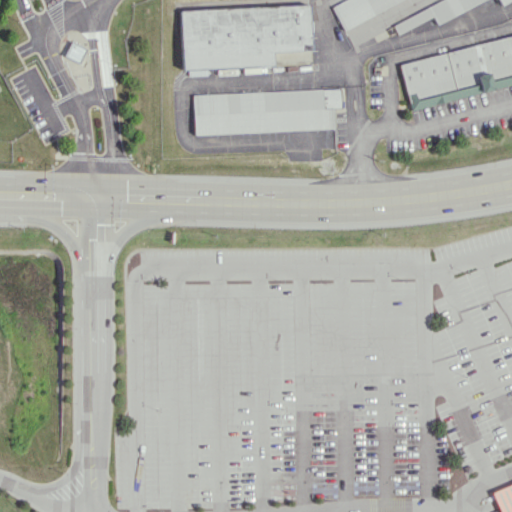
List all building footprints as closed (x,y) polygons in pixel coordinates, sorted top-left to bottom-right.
[(344,0),(332,7),(345,30),(400,0),(344,0)] [(435,0),(392,20),(398,33),(434,17),(436,23),(486,0),(498,0),(500,3),(507,0),(435,0)] [(309,4),(179,9),(182,69),(273,65),(273,51),(311,50),(309,4)] [(401,64),(511,35),(511,83),(413,109),(401,64)] [(70,40),(86,48),(78,64),(62,55),(70,40)] [(341,87),(192,93),(194,133),(333,127),(333,107),(342,107),(341,87)] [(128,291),(130,399),(156,399),(154,291),(128,291)] [(212,354),(187,354),(189,407),(214,406),(212,354)]
